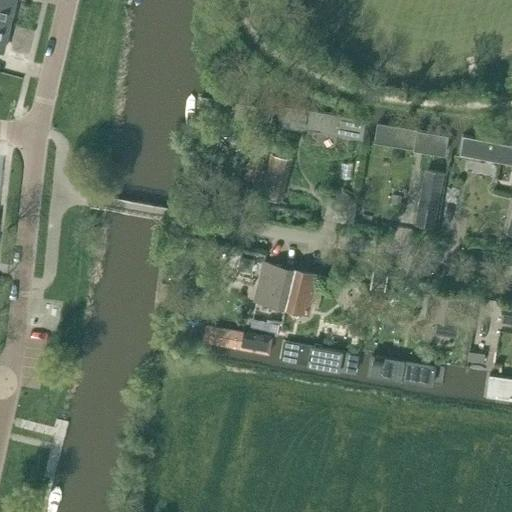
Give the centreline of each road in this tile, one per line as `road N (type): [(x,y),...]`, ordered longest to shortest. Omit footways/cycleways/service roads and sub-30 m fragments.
road 1 (residential): [(200,217),(511,272)]
road 2 (unclassified): [(12,385),(38,133)]
road 3 (unclassified): [(38,133),(68,0)]
